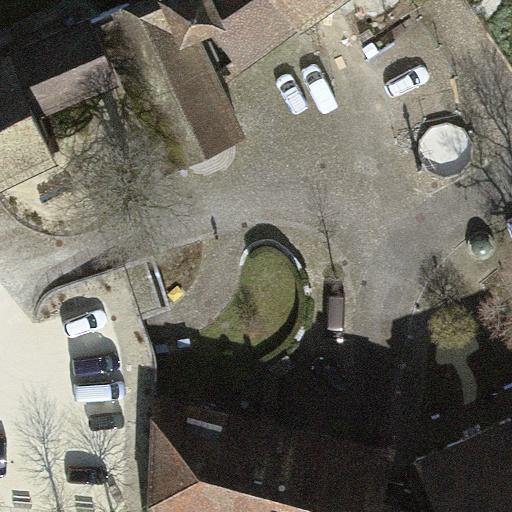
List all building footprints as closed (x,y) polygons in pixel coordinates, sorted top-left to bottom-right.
[(225,0),(144,0),(116,13),(119,19),(101,28),(127,84),(169,174),(251,136),(227,85),(220,71),(207,41),(220,35),(238,27),(225,0)] [(245,73),(304,30),(279,0),(225,0),(238,27),(220,35),(237,60),(245,73)] [(351,0),(279,0),(304,30),(351,0)] [(0,193),(64,163),(41,119),(127,84),(101,28),(96,17),(0,59),(0,193)] [(245,73),(237,60),(220,71),(227,85),(245,73)] [(276,423),(157,397),(151,511),(421,511),(393,502),(400,451),(364,443),(276,423)] [(511,511),(511,423),(420,463),(442,511),(511,511)]
